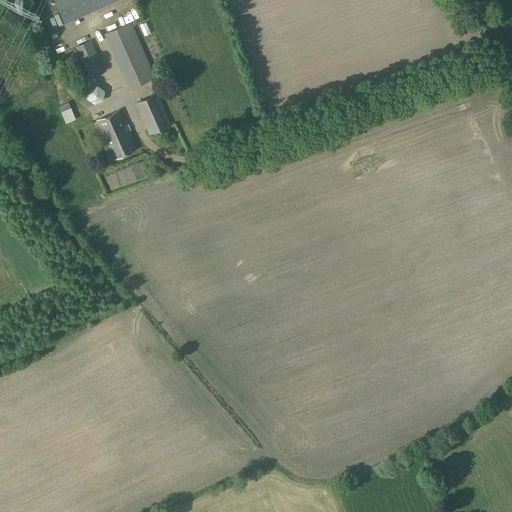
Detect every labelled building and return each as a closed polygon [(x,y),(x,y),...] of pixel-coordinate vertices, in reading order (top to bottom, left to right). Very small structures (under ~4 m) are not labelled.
[(53,0),(64,22),(114,0),(53,0)] [(155,77),(130,22),(105,34),(129,89),(155,77)] [(75,46),(89,77),(104,70),(91,39),(75,46)] [(88,88),(87,98),(94,104),(103,100),(105,90),(97,85),(88,88)] [(170,125),(156,93),(135,103),(149,134),(170,125)] [(61,112),(66,123),(76,119),(71,107),(61,112)] [(136,149),(119,110),(96,120),(110,150),(105,152),(109,161),(113,159),(136,149)]
